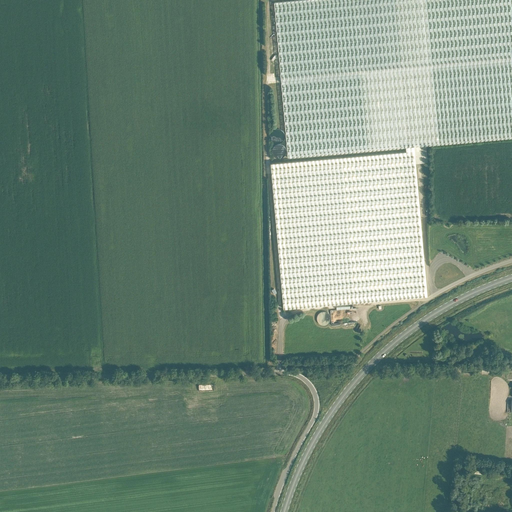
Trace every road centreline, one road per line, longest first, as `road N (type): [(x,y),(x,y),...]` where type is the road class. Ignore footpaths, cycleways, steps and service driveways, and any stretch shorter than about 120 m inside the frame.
road 1 (unclassified): [(0,378),(293,372),(312,388),(316,410),(272,511)]
road 2 (secondary): [(283,511),(318,432),(368,366),(442,308),(511,277)]
road 3 (track): [(278,372),(280,313),(428,299)]
road 4 (unclassified): [(385,370),(511,368)]
